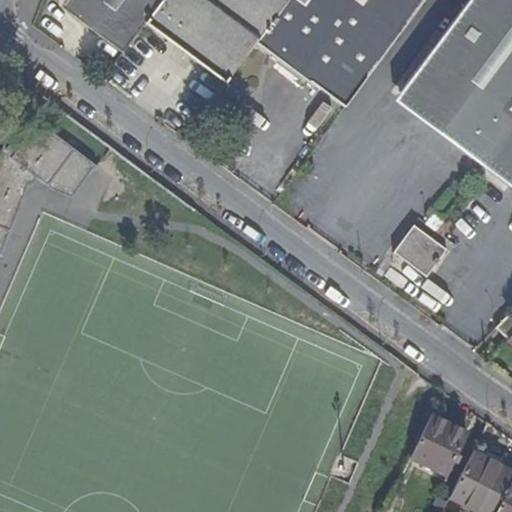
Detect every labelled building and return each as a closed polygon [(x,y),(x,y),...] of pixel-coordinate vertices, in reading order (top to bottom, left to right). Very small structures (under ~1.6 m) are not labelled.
[(64,0),(66,11),(122,53),(145,22),(161,0),(64,0)] [(256,42),(287,0),(161,0),(145,22),(222,80),(226,83),(256,42)] [(425,0),(287,0),(256,42),(344,108),(425,0)] [(511,0),(467,0),(399,91),(511,174),(511,0)] [(0,225),(10,230),(29,183),(21,177),(28,169),(37,176),(49,185),(76,149),(40,122),(22,145),(19,144),(15,144),(8,145),(6,147),(5,146),(0,157),(0,225)] [(30,184),(37,176),(28,169),(21,177),(29,183),(30,184)] [(413,221),(391,249),(424,274),(446,246),(413,221)] [(494,327),(508,340),(511,335),(511,312),(510,311),(494,327)] [(467,432),(431,414),(411,457),(447,475),(467,432)] [(511,469),(474,450),(450,497),(477,511),(495,511),(511,480),(511,469)] [(511,511),(511,480),(495,511),(511,511)]
